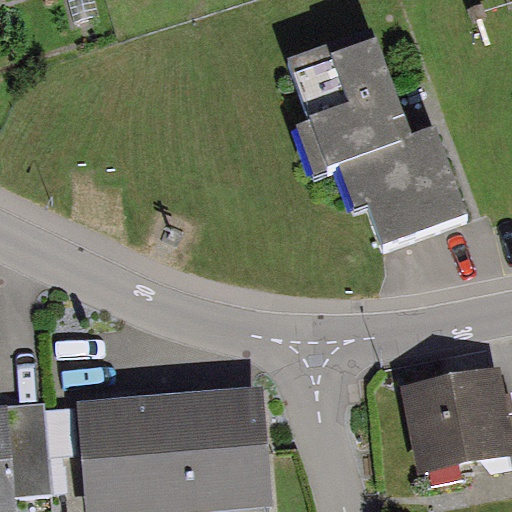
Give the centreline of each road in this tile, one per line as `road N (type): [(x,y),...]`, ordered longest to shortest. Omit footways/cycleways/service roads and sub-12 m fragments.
road 1 (residential): [(304,342),(245,335),(151,305),(0,233)]
road 2 (residential): [(511,314),(304,342)]
road 3 (residential): [(304,342),(349,511)]
